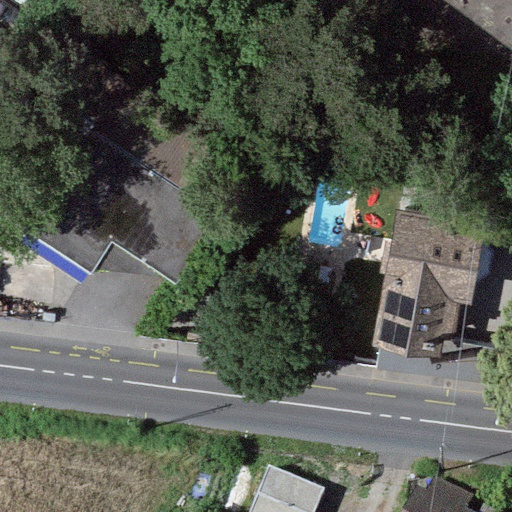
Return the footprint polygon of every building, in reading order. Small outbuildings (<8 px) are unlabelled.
[(511,0),(462,0),(511,36),(511,0)] [(112,233),(178,275),(222,206),(97,126),(34,225),(93,263),(112,233)] [(397,198),(376,337),(439,346),(447,290),(473,294),(486,211),(397,198)] [(317,511),(324,497),(271,474),(255,511),(317,511)] [(430,478),(413,511),(473,511),(478,502),(430,478)]
